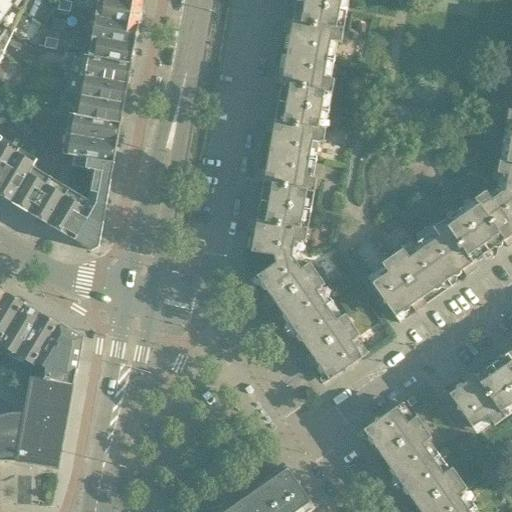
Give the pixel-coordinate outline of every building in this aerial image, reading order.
[(41,0),(0,0),(0,25),(20,40),(35,47),(53,8),(41,0)] [(59,0),(57,10),(70,12),(72,2),(60,0),(59,0)] [(142,6),(108,0),(98,0),(95,18),(139,26),(142,6)] [(296,0),(296,2),(347,11),(348,0),(296,0)] [(347,11),(296,2),(293,21),(286,20),(283,33),(290,34),(287,54),(327,61),(330,42),(341,44),(347,11)] [(62,31),(64,20),(52,18),(50,28),(62,31)] [(139,26),(95,18),(92,37),(135,45),(139,26)] [(20,40),(0,25),(0,81),(20,40)] [(135,45),(92,37),(89,55),(132,63),(135,45)] [(44,48),(56,50),(58,41),(46,38),(44,48)] [(132,63),(89,55),(84,55),(73,53),(69,73),(128,84),(132,63)] [(327,61),(287,54),(284,72),(277,70),(274,84),(281,85),(278,103),(329,112),(334,80),(324,78),(327,61)] [(125,104),(128,84),(69,73),(65,94),(125,104)] [(121,122),(125,104),(65,94),(62,112),(69,113),(121,122)] [(329,112),(278,103),(275,121),(268,120),(265,133),(272,134),(269,152),(309,160),(312,142),(323,144),(329,112)] [(511,111),(508,111),(506,122),(503,142),(511,143),(511,111)] [(118,142),(121,122),(69,113),(66,133),(118,142)] [(27,139),(33,133),(18,116),(12,122),(27,139)] [(114,163),(118,142),(66,133),(62,155),(74,157),(75,157),(76,157),(114,163)] [(2,139),(0,142),(0,181),(19,150),(2,139)] [(511,143),(503,142),(497,174),(508,176),(505,192),(511,196),(511,143)] [(19,150),(0,181),(0,197),(10,203),(32,166),(35,160),(19,150)] [(309,160),(269,152),(266,171),(259,170),(256,183),(263,184),(260,202),(311,211),(316,180),(306,178),(309,160)] [(107,203),(114,163),(76,157),(75,157),(74,157),(72,167),(95,172),(89,200),(107,203)] [(27,214),(49,177),(32,166),(10,203),(27,214)] [(47,225),(69,189),(61,184),(49,177),(27,214),(47,225)] [(66,237),(89,200),(82,196),(69,189),(47,225),(66,237)] [(511,196),(505,192),(492,201),(486,192),(459,210),(488,253),(494,249),(498,249),(501,247),(502,243),(504,242),(508,248),(511,245),(511,196)] [(89,200),(66,237),(91,252),(99,248),(107,203),(89,200)] [(311,211),(260,202),(257,220),(250,219),(247,232),(254,234),(251,253),(274,257),(275,260),(292,257),(294,241),(305,243),(311,211)] [(488,253),(459,210),(433,229),(439,238),(424,248),(447,281),(453,277),(456,278),(460,275),(460,272),(462,271),(466,277),(477,269),(473,263),(475,262),(478,262),(482,260),(483,257),(488,253)] [(441,286),(447,281),(424,248),(409,258),(403,250),(381,265),(387,273),(372,284),(383,301),(383,305),(387,306),(395,318),(402,313),(405,313),(408,311),(409,308),(411,306),(415,312),(426,305),(422,299),(434,291),(437,291),(440,289),(441,286)] [(301,270),(292,257),(275,260),(275,264),(256,277),(261,284),(261,287),(263,291),(266,291),(267,293),(262,297),(269,308),(275,304),(283,316),(283,319),(285,323),(288,323),(293,329),(332,302),(322,287),(324,285),(309,264),(301,270)] [(0,342),(24,304),(6,294),(0,304),(0,342)] [(342,317),(332,302),(293,329),(297,335),(296,339),(299,342),(302,342),(310,354),(304,358),(312,369),(318,365),(319,367),(318,371),(321,374),(324,375),(329,381),(341,373),(345,374),(345,370),(362,358),(351,343),(360,336),(345,315),(342,317)] [(41,314),(24,304),(0,342),(0,346),(16,356),(41,314)] [(59,325),(41,314),(16,356),(34,367),(36,363),(59,325)] [(78,337),(59,325),(36,363),(44,368),(42,379),(73,384),(82,343),(78,337)] [(511,342),(502,349),(506,355),(504,357),(501,356),(497,359),(497,362),(491,366),(511,396),(511,342)] [(511,413),(511,396),(491,366),(485,370),(482,369),(478,372),(478,375),(476,376),(472,371),(461,378),(465,384),(463,385),(460,385),(456,387),(456,390),(449,395),(457,407),(457,411),(460,412),(472,429),(488,418),(494,427),(511,413)] [(0,462),(16,462),(58,470),(73,387),(31,379),(26,410),(25,414),(18,414),(10,414),(0,416),(0,462)] [(422,445),(428,441),(431,439),(416,417),(413,419),(402,404),(363,431),(368,437),(367,441),(370,444),(373,445),(374,447),(368,451),(376,462),(382,458),(390,470),(390,473),(392,476),(395,477),(399,483),(433,460),(422,445)] [(467,511),(474,507),(467,496),(464,492),(467,490),(452,469),(443,475),(433,460),(399,483),(404,489),(403,492),(405,496),(409,496),(417,508),(411,511),(467,511)] [(309,511),(315,509),(287,469),(271,481),(267,475),(256,483),(260,489),(235,506),(238,511),(309,511)]
